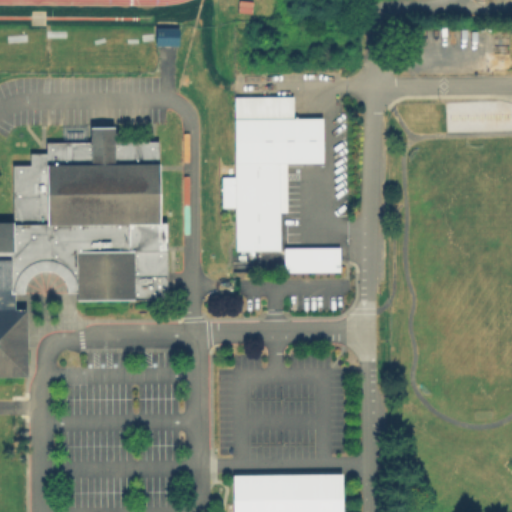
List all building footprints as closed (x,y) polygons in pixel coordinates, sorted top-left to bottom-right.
[(153,26),(176,26),(176,44),(153,45),(153,26)] [(320,117),(320,162),(284,162),(284,210),(277,211),(277,249),(234,249),(233,206),(220,206),(219,177),(233,176),(232,96),(290,96),(290,117),(320,117)] [(27,163),(27,153),(43,153),(43,141),(87,141),(87,126),(113,126),(113,141),(155,140),(155,223),(164,223),(165,298),(75,299),(75,292),(64,292),(62,284),(57,277),(50,272),(42,271),(34,272),(27,277),(23,284),(21,292),(12,292),(12,309),(24,309),(25,375),(0,375),(0,221),(10,221),(9,164),(27,163)] [(282,247),(336,247),(337,272),(282,272),(282,247)] [(338,473),(338,511),(231,511),(231,475),(338,473)]
